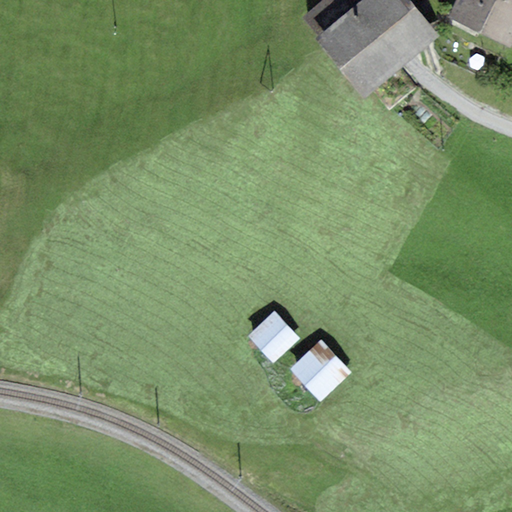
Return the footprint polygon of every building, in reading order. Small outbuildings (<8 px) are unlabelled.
[(318,36),(361,0),(323,0),(302,17),(318,36)] [(361,0),(318,36),(315,38),(363,99),(414,58),(438,38),(407,0),(361,0)] [(511,0),(455,0),(448,18),(511,47),(511,44),(511,0)] [(300,338),(275,311),(248,336),(273,363),(300,338)] [(321,340),(290,369),(320,401),(351,372),(321,340)]
